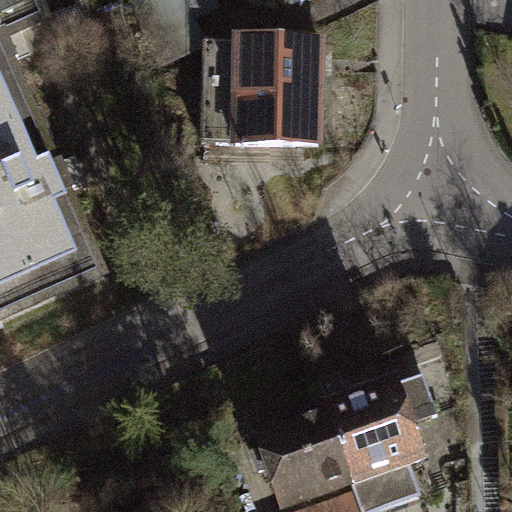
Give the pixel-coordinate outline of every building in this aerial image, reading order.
[(0,38),(44,20),(35,0),(0,0),(0,141),(37,125),(0,38)] [(155,0),(133,0),(150,34),(168,26),(155,0)] [(155,0),(168,26),(150,34),(165,68),(208,48),(208,45),(197,20),(222,9),(217,0),(155,0)] [(321,146),(324,47),(208,45),(208,48),(206,143),(321,146)] [(0,141),(0,321),(103,277),(37,125),(0,141)] [(425,378),(328,413),(353,483),(363,511),(382,511),(423,498),(411,465),(425,460),(411,423),(438,414),(425,378)] [(328,413),(259,438),(284,507),(353,483),(328,413)] [(356,511),(350,496),(304,511),(356,511)]
